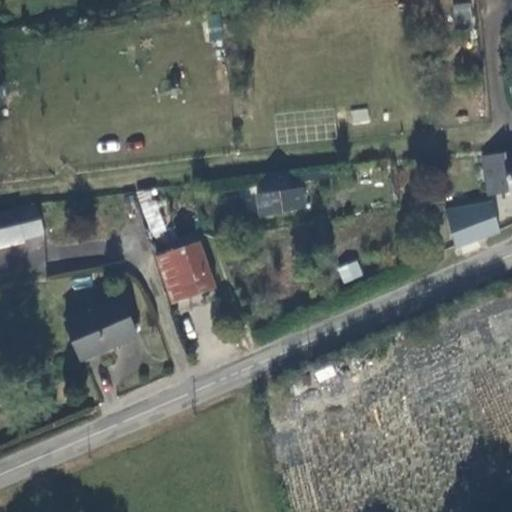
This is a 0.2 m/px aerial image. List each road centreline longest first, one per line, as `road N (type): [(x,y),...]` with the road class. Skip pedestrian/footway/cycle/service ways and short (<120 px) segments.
road 1 (tertiary): [(0,475),(511,254)]
road 2 (residential): [(511,130),(16,197)]
road 3 (unknown): [(183,395),(144,254),(95,252),(0,270)]
